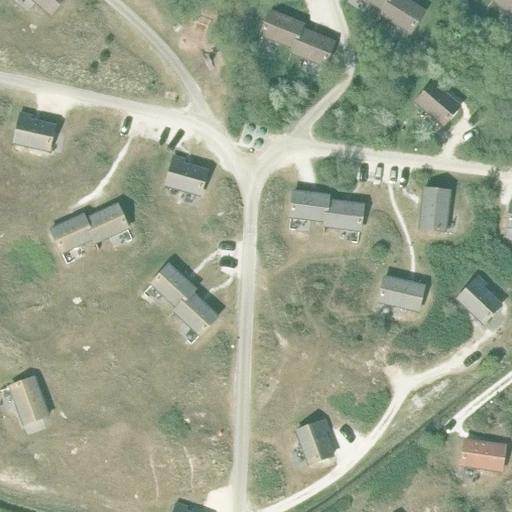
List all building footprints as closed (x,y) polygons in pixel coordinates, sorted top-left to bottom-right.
[(30,0),(50,16),(63,0),(30,0)] [(364,0),(383,12),(390,0),(364,0)] [(390,0),(383,12),(381,16),(411,35),(424,13),(403,0),(390,0)] [(511,0),(494,0),(493,2),(511,17),(511,0)] [(270,13),(260,37),(293,51),(301,31),(302,27),(270,13)] [(293,51),(291,55),(323,68),(333,45),(301,31),(293,51)] [(435,82),(415,105),(442,128),(459,109),(441,93),(444,89),(435,82)] [(20,114),(13,144),(48,152),(53,127),(30,121),(31,117),(20,114)] [(174,158),(166,187),(200,197),(207,172),(183,165),(185,161),(174,158)] [(423,191),(419,231),(445,233),(449,194),(423,191)] [(325,223),(327,202),(328,197),(293,193),(290,218),(325,223)] [(327,202),(325,223),(324,227),(359,232),(362,206),(327,202)] [(84,221),(93,240),(95,244),(127,229),(116,206),(84,221)] [(61,254),(93,240),(84,221),(82,216),(50,231),(61,254)] [(169,267),(151,286),(177,310),(191,295),(194,291),(169,267)] [(385,279),(379,304),(418,314),(424,289),(385,279)] [(479,280),(458,301),(483,326),(501,307),(484,291),(487,287),(479,280)] [(177,310),(174,314),(200,337),(217,318),(191,295),(177,310)] [(33,379),(9,388),(23,426),(47,417),(33,379)] [(324,422),(296,433),(309,466),(333,457),(324,435),(328,433),(324,422)] [(464,442),(460,467),(500,473),(504,448),(464,442)]
